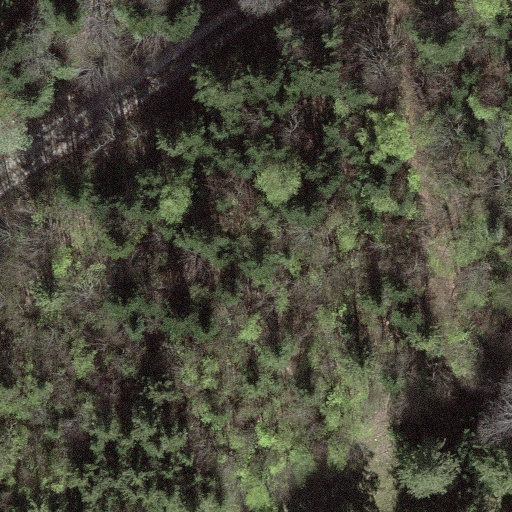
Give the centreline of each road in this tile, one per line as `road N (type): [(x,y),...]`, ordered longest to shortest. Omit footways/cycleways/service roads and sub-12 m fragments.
road 1 (track): [(395,0),(460,384),(473,511)]
road 2 (track): [(249,0),(0,172)]
